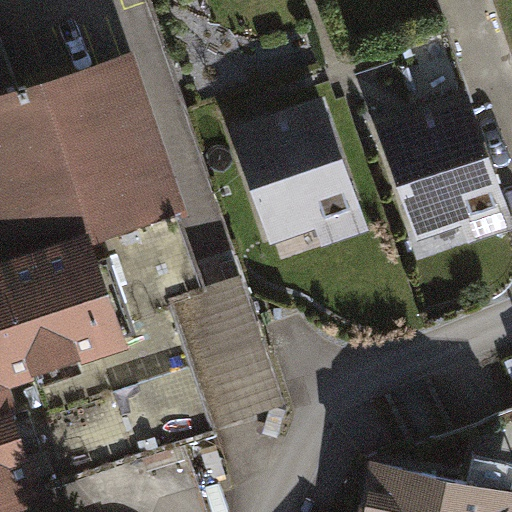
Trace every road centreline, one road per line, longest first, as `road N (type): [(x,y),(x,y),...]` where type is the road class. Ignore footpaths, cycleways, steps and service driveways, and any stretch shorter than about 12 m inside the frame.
road 1 (residential): [(511,316),(329,380),(269,511)]
road 2 (residential): [(462,0),(511,143)]
